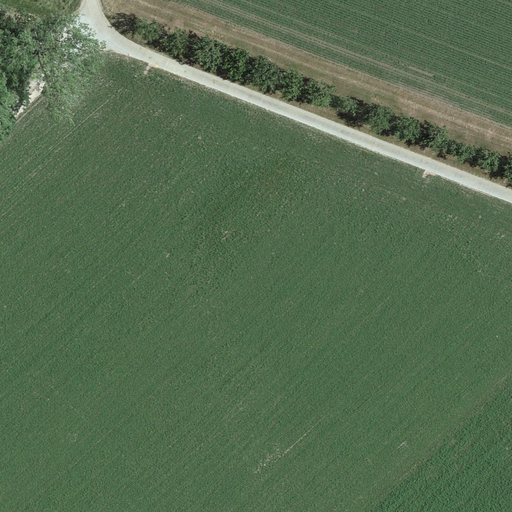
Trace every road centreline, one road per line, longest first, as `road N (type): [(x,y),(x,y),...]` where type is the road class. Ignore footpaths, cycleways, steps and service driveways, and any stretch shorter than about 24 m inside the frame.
road 1 (track): [(511,195),(137,51),(103,26),(98,0)]
road 2 (track): [(103,26),(0,119)]
